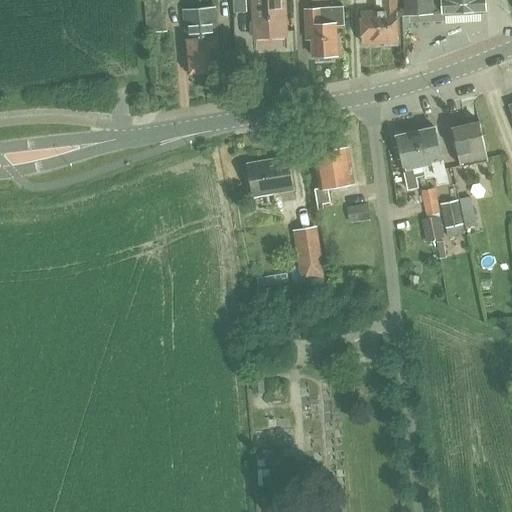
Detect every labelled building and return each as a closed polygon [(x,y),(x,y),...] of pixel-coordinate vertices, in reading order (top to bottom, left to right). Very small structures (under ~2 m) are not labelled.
[(149,0),(145,0),(146,16),(165,15),(164,0),(149,0)] [(252,0),(254,38),(287,36),(285,0),(252,0)] [(383,47),(398,47),(397,0),(383,0),(384,11),(361,12),(362,44),(383,43),(383,47)] [(405,0),(407,15),(410,15),(411,19),(445,16),(445,13),(486,10),(485,0),(405,0)] [(189,74),(205,73),(222,71),(219,37),(217,38),(215,8),(202,9),(184,11),(187,40),(186,40),(189,74)] [(332,61),(331,56),(337,55),(336,25),(344,25),(344,8),(306,9),(307,40),(312,40),(313,56),(319,56),(319,61),(332,61)] [(460,163),(487,158),(480,123),(453,128),(460,163)] [(419,131),(417,132),(424,165),(423,165),(425,177),(435,174),(437,183),(447,181),(436,128),(434,128),(429,125),(421,127),(419,131)] [(399,136),(397,136),(408,190),(418,188),(414,167),(423,165),(424,165),(417,132),(414,132),(410,129),(402,131),(399,136)] [(327,188),(354,183),(348,147),(314,153),(320,188),(316,189),(319,209),(323,208),(322,203),(330,202),(327,188)] [(289,157),(248,164),(253,196),(254,196),(273,193),(295,189),(289,157)] [(429,189),(434,213),(441,212),(436,187),(429,189)] [(434,213),(429,189),(422,190),(426,215),(434,213)] [(447,227),(463,224),(458,200),(441,204),(446,228),(447,227)] [(350,222),(371,219),(369,203),(347,207),(350,222)] [(435,217),(422,219),(426,241),(440,239),(444,238),(440,216),(435,217)] [(300,266),(323,263),(316,226),(294,230),(300,266)] [(265,393),(264,376),(252,376),(252,377),(253,393),(265,393)]
